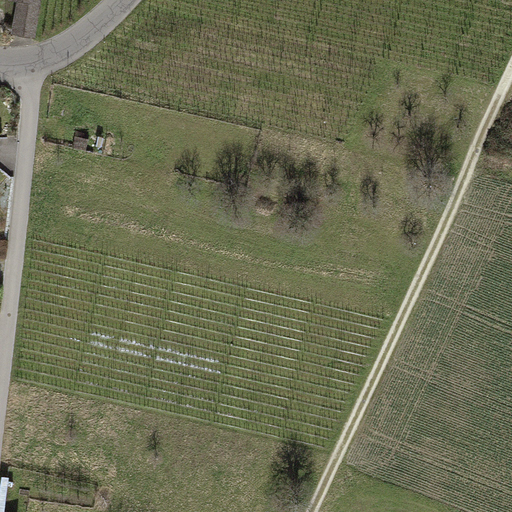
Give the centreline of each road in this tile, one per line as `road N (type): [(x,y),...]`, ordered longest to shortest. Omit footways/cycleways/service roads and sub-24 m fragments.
road 1 (track): [(511,74),(313,511)]
road 2 (track): [(0,391),(31,64)]
road 3 (residential): [(0,65),(31,64),(68,48),(122,0)]
